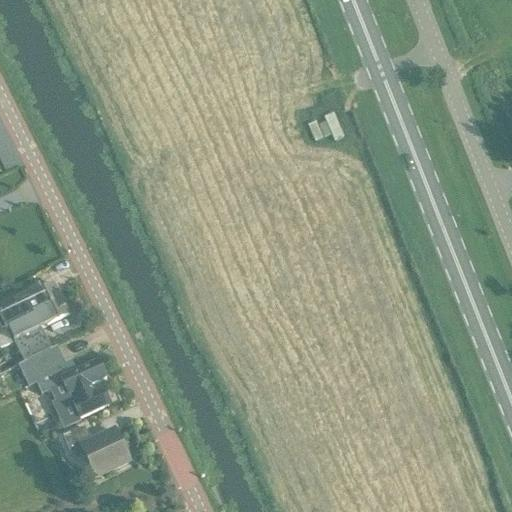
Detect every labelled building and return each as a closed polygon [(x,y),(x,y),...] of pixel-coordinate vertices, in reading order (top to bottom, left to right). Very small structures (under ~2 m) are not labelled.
[(28,292),(0,306),(0,323),(4,333),(7,332),(33,319),(31,315),(61,300),(53,286),(40,292),(38,287),(28,292)] [(33,319),(7,332),(12,343),(23,364),(50,350),(40,330),(68,316),(61,300),(31,315),(33,319)] [(39,362),(21,371),(29,388),(36,385),(41,397),(58,389),(63,386),(68,396),(78,392),(80,396),(92,390),(90,386),(106,379),(98,362),(67,376),(59,358),(42,366),(39,362)] [(78,417),(63,424),(66,430),(80,423),(79,420),(109,405),(102,391),(99,392),(94,394),(92,390),(80,396),(82,401),(72,405),(78,417)] [(114,431),(90,442),(84,429),(62,440),(71,459),(82,454),(94,481),(129,464),(114,431)]
